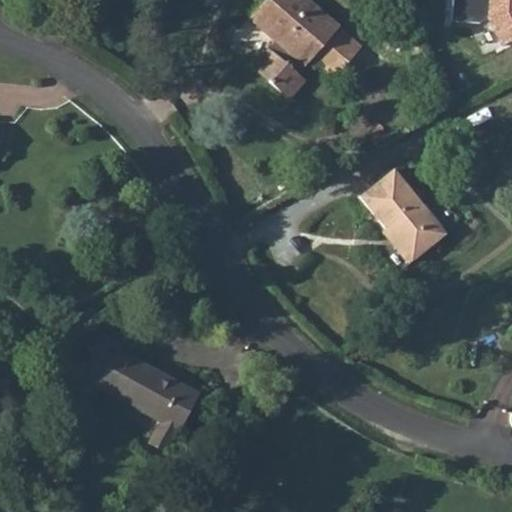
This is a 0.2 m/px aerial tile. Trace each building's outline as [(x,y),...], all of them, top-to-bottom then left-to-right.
[(309,0),(270,0),(255,18),(282,41),(257,72),(290,100),(308,80),(301,73),(315,57),(334,74),(340,78),(366,47),(309,0)] [(511,0),(451,0),(450,21),(486,24),(500,49),(511,43),(511,0)] [(397,175),(361,203),(412,269),(448,240),(397,175)] [(86,386),(165,428),(181,437),(202,401),(105,351),(86,386)] [(165,428),(154,448),(170,457),(181,437),(165,428)]
